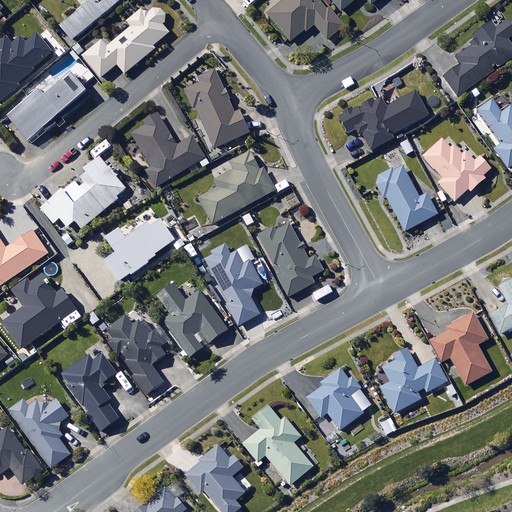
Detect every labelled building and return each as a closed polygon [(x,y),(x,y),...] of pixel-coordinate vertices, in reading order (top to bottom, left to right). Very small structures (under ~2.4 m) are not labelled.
[(92,0),(60,27),(72,41),(122,0),(92,0)] [(288,45),(302,33),(304,36),(314,27),(326,42),(341,29),(316,0),(286,0),(265,18),(288,45)] [(326,0),(340,16),(358,0),(364,0),(370,7),(378,0),(326,0)] [(102,39),(82,56),(101,80),(118,67),(126,77),(157,51),(153,46),(170,32),(164,25),(165,22),(166,17),(162,11),(156,9),(144,12),(142,9),(126,22),(131,27),(108,47),(102,39)] [(455,99),(490,74),(487,69),(494,64),(497,69),(511,59),(511,51),(506,43),(511,38),(511,31),(506,23),(495,31),(491,24),(474,36),(472,46),(455,58),(459,65),(441,78),(455,99)] [(11,49),(0,36),(0,101),(53,53),(38,36),(28,44),(22,38),(11,49)] [(197,76),(201,85),(185,92),(193,110),(196,109),(214,150),(250,134),(239,109),(235,111),(215,67),(197,76)] [(89,95),(71,75),(45,97),(41,92),(8,121),(30,146),(89,95)] [(358,140),(361,138),(370,153),(392,141),(391,137),(427,118),(414,94),(384,110),(378,98),(338,120),(346,135),(353,131),(358,140)] [(502,115),(492,101),(477,111),(500,145),(492,150),(505,170),(511,165),(511,110),(511,109),(502,115)] [(146,124),(131,133),(151,167),(146,171),(156,188),(205,158),(193,137),(177,147),(157,113),(144,121),(146,124)] [(461,156),(445,138),(422,157),(442,180),(437,183),(454,202),(467,191),(469,193),(492,173),(478,158),(473,162),(464,153),(461,156)] [(260,168),(251,152),(231,163),(235,170),(213,182),(216,189),(199,199),(212,224),(276,190),(263,166),(260,168)] [(75,181),(41,208),(62,235),(60,236),(68,247),(85,234),(82,229),(118,200),(116,197),(127,189),(101,156),(78,174),(85,184),(80,187),(75,181)] [(417,198),(400,166),(373,181),(383,199),(385,197),(404,232),(437,215),(426,194),(417,198)] [(172,242),(156,217),(125,238),(119,229),(106,237),(116,253),(105,260),(119,282),(157,256),(155,253),(172,242)] [(273,228),(256,237),(272,268),(276,266),(281,275),(277,277),(288,297),(314,283),(311,277),(326,270),(317,253),(308,257),(290,224),(275,232),(273,228)] [(6,248),(0,238),(0,286),(48,254),(32,231),(6,248)] [(230,256),(225,247),(204,260),(229,303),(228,304),(240,326),(261,314),(248,291),(263,283),(249,260),(244,263),(237,252),(230,256)] [(56,295),(42,275),(31,283),(28,279),(12,291),(24,308),(3,323),(21,349),(77,310),(63,290),(56,295)] [(511,281),(500,287),(508,304),(489,313),(498,334),(511,327),(511,281)] [(187,301),(175,284),(159,295),(172,314),(164,320),(189,357),(204,346),(196,333),(200,331),(208,343),(227,331),(201,292),(187,301)] [(453,322),(443,327),(446,332),(430,340),(442,362),(451,358),(465,386),(491,372),(477,345),(487,340),(472,310),(452,320),(453,322)] [(108,341),(117,356),(120,354),(133,375),(130,377),(142,396),(163,383),(151,364),(167,354),(152,331),(150,332),(142,319),(133,325),(127,317),(106,330),(111,339),(108,341)] [(417,369),(408,349),(394,355),(397,360),(383,366),(390,381),(380,386),(393,413),(420,400),(416,392),(424,388),(426,393),(447,383),(436,360),(417,369)] [(59,378),(81,408),(82,407),(101,432),(120,418),(108,402),(111,400),(99,384),(116,373),(103,355),(93,362),(89,356),(59,378)] [(349,379),(340,366),(319,381),(323,386),(307,398),(321,418),(328,413),(340,430),(364,413),(351,395),(361,387),(353,376),(349,379)] [(38,399),(26,408),(21,402),(10,410),(52,468),(71,454),(58,436),(62,433),(56,424),(68,416),(57,400),(45,409),(38,399)] [(281,421),(268,406),(252,419),(261,429),(243,444),(258,461),(266,455),(290,485),(313,466),(293,443),(301,436),(285,418),(281,421)] [(397,430),(391,418),(380,423),(386,435),(397,430)] [(0,475),(10,468),(23,484),(43,470),(26,448),(24,449),(8,427),(0,433),(0,475)] [(231,459),(220,445),(185,474),(201,493),(204,490),(221,511),(234,511),(240,508),(234,501),(245,492),(232,477),(246,465),(236,454),(231,459)] [(182,511),(187,509),(168,485),(134,511),(182,511)]
